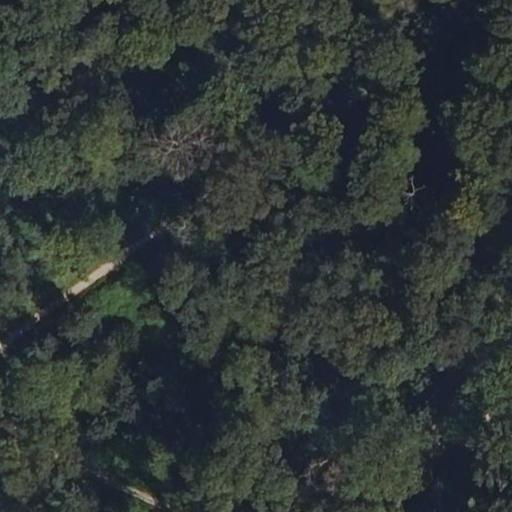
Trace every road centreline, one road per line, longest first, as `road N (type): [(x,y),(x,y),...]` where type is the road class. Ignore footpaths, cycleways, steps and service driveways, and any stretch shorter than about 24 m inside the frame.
road 1 (track): [(486,0),(0,321)]
road 2 (track): [(0,440),(149,511)]
road 3 (track): [(511,385),(409,511)]
